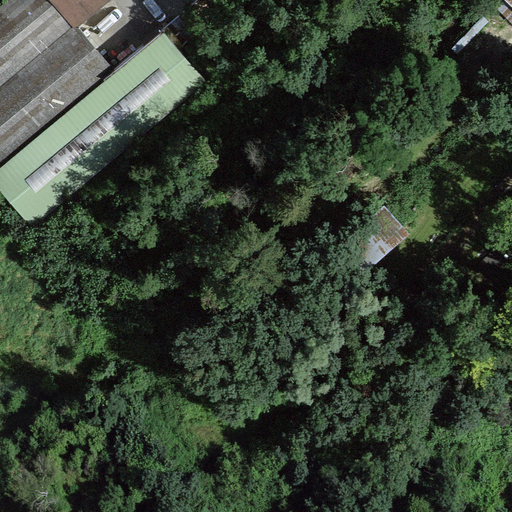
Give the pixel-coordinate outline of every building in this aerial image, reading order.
[(63,4),(58,0),(1,0),(0,1),(0,160),(55,115),(18,66),(76,20),(63,4)] [(67,0),(63,4),(76,20),(98,0),(67,0)] [(114,67),(76,20),(18,66),(55,115),(114,67)] [(55,115),(0,160),(0,184),(30,222),(204,78),(163,26),(114,67),(55,115)] [(479,261),(490,272),(505,257),(494,246),(479,261)]
